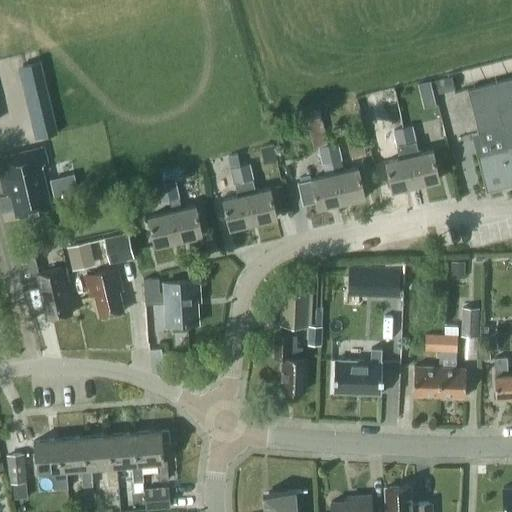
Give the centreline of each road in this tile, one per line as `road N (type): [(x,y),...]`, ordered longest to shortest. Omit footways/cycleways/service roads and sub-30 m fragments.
road 1 (residential): [(224,421),(244,291),(266,260),(423,217),(511,207)]
road 2 (residential): [(511,445),(293,438),(224,421)]
road 3 (residential): [(224,421),(111,369),(43,364),(0,371)]
